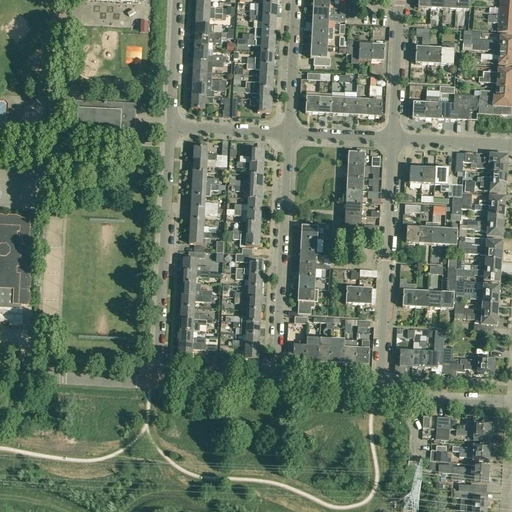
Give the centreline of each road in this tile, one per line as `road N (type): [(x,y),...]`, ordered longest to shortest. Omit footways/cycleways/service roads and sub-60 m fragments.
road 1 (residential): [(157,383),(170,127)]
road 2 (residential): [(275,389),(288,133)]
road 3 (residential): [(378,394),(392,139)]
road 4 (unclassified): [(157,383),(0,375)]
road 5 (residential): [(392,139),(400,0)]
road 6 (unclassified): [(511,403),(378,394)]
road 7 (residential): [(288,133),(296,0)]
road 8 (residential): [(170,127),(179,0)]
road 9 (residential): [(511,146),(392,139)]
